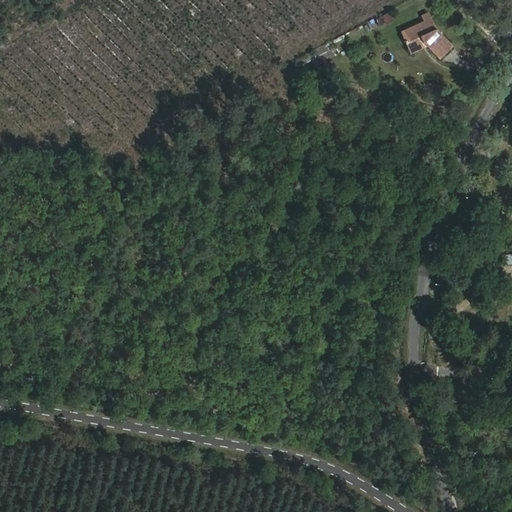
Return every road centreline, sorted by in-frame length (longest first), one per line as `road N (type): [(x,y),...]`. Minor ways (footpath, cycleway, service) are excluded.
road 1 (residential): [(429,511),(402,358),(424,271),(511,66)]
road 2 (tertiary): [(404,511),(326,466),(0,403)]
